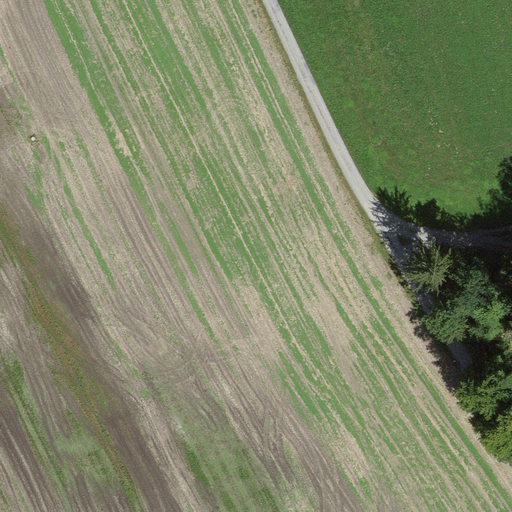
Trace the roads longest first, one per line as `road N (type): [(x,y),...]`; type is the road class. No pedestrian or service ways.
road 1 (track): [(376,224),(264,0)]
road 2 (track): [(511,427),(376,224)]
road 3 (track): [(376,224),(422,239),(511,231)]
